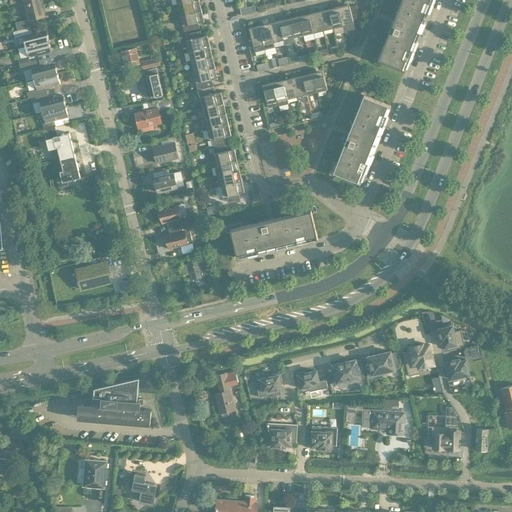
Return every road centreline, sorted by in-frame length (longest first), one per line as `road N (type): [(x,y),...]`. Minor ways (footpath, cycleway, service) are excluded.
road 1 (unclassified): [(157,322),(77,0)]
road 2 (residential): [(359,222),(307,184),(265,195),(218,0)]
road 3 (secondary): [(404,252),(511,0)]
road 4 (secondary): [(163,352),(345,308),(404,252)]
road 5 (secondary): [(485,0),(384,238)]
road 6 (secondary): [(384,238),(331,282),(157,322)]
road 7 (residential): [(359,222),(449,0)]
road 8 (residential): [(387,344),(287,368),(301,420),(299,477)]
road 9 (residential): [(511,488),(299,477)]
road 10 (unclassified): [(40,352),(0,198)]
road 11 (unclassified): [(238,272),(332,250),(359,222)]
road 12 (unclassified): [(196,472),(163,352)]
road 13 (secondary): [(157,322),(40,352)]
